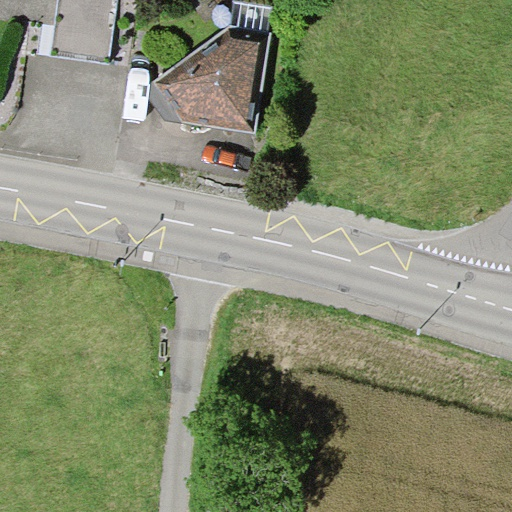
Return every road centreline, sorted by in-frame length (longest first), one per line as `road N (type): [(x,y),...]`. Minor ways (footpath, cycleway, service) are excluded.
road 1 (tertiary): [(0,192),(206,226),(511,304)]
road 2 (track): [(172,511),(206,226)]
